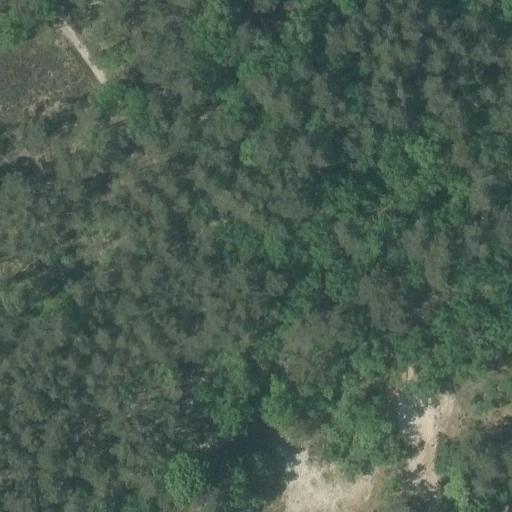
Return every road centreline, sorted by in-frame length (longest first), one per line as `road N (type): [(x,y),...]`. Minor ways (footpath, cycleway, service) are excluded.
road 1 (unknown): [(138,511),(195,373),(187,221),(66,30),(29,0)]
road 2 (unknown): [(511,122),(454,133),(322,243)]
